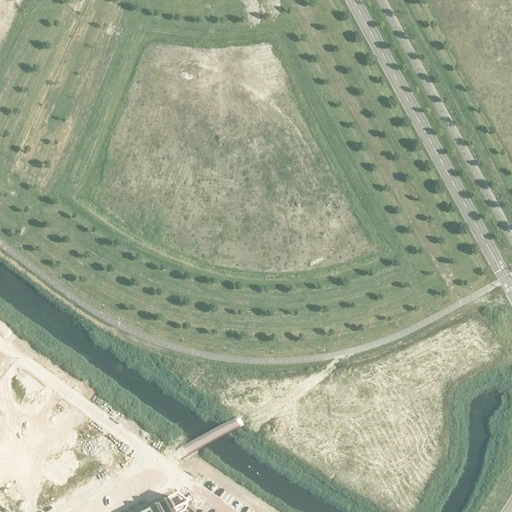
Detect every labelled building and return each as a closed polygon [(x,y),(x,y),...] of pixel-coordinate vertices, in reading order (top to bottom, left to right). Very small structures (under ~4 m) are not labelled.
[(0,393),(8,382),(0,376),(0,375),(0,393)] [(319,375),(281,395),(312,451),(350,431),(319,375)] [(16,387),(18,386),(13,383),(12,384),(8,382),(0,393),(0,400),(4,404),(17,388),(16,387)] [(17,388),(4,404),(13,410),(25,394),(26,392),(22,389),(20,391),(17,388)] [(34,398),(30,395),(29,397),(25,394),(13,410),(21,416),(34,398)] [(31,421),(44,403),(40,400),(38,401),(34,398),(21,416),(21,417),(22,415),(31,421)] [(39,428),(52,411),(48,408),(48,406),(44,403),(31,421),(39,428)] [(48,434),(60,418),(52,411),(39,428),(48,434)] [(70,421),(69,424),(60,418),(48,434),(57,440),(71,421),(70,421)] [(71,421),(57,440),(57,441),(63,433),(73,441),(87,433),(71,421)] [(90,436),(86,438),(94,451),(98,459),(112,452),(90,436)] [(94,451),(85,456),(95,476),(99,474),(100,472),(103,469),(102,467),(98,459),(94,451)] [(112,452),(98,459),(102,467),(103,469),(104,470),(104,471),(105,471),(105,472),(108,471),(110,469),(113,468),(116,466),(117,466),(117,465),(118,465),(118,464),(119,463),(119,462),(119,461),(119,460),(119,459),(119,458),(118,457),(118,456),(117,456),(117,455),(116,455),(114,454),(113,453),(112,452)] [(85,456),(75,461),(85,479),(89,477),(91,478),(95,476),(85,456)] [(75,461),(66,467),(76,486),(80,484),(80,482),(85,479),(75,461)] [(66,467),(56,472),(66,490),(70,487),(72,489),(76,486),(66,467)] [(3,470),(0,474),(0,491),(11,476),(3,470)] [(56,472),(47,477),(57,496),(61,494),(61,492),(66,490),(56,472)] [(0,495),(2,497),(3,496),(6,498),(4,500),(5,501),(17,485),(19,482),(11,476),(0,491),(0,495)] [(47,477),(37,482),(39,487),(46,500),(51,498),(53,499),(57,496),(47,477)] [(17,485),(5,501),(12,506),(10,509),(11,509),(14,505),(17,501),(20,497),(23,493),(25,490),(17,485)] [(39,487),(26,495),(28,498),(30,502),(32,506),(34,510),(41,506),(40,504),(46,500),(39,487)] [(14,505),(11,509),(13,510),(14,511),(30,511),(32,511),(34,510),(32,506),(30,502),(28,498),(26,495),(25,494),(24,493),(23,493),(20,497),(17,501),(14,505)] [(176,499),(166,504),(170,511),(185,511),(187,507),(176,499)]
